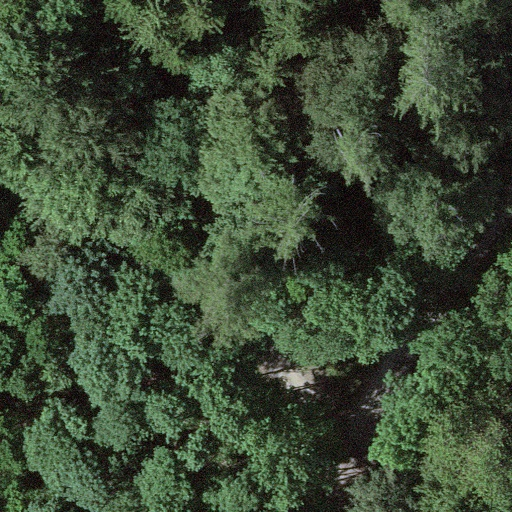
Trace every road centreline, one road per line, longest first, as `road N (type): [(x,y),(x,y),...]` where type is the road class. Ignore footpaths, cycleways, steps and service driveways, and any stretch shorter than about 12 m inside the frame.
road 1 (track): [(420,327),(271,326),(194,289),(0,148)]
road 2 (track): [(330,511),(420,327)]
road 3 (track): [(420,327),(511,186)]
